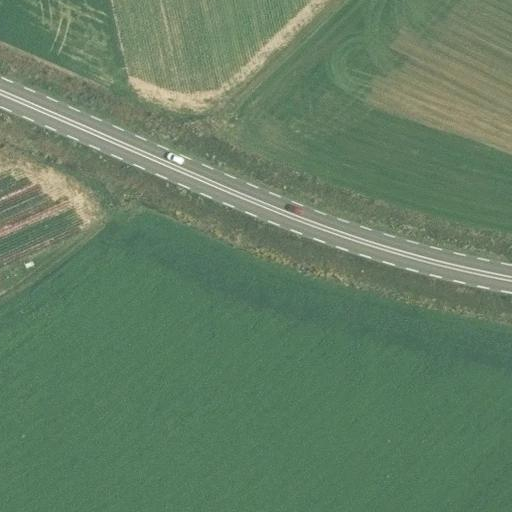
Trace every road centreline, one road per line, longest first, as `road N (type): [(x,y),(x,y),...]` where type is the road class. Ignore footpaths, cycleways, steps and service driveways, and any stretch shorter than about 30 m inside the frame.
road 1 (primary): [(0,92),(378,247),(511,283)]
road 2 (track): [(251,82),(342,0)]
